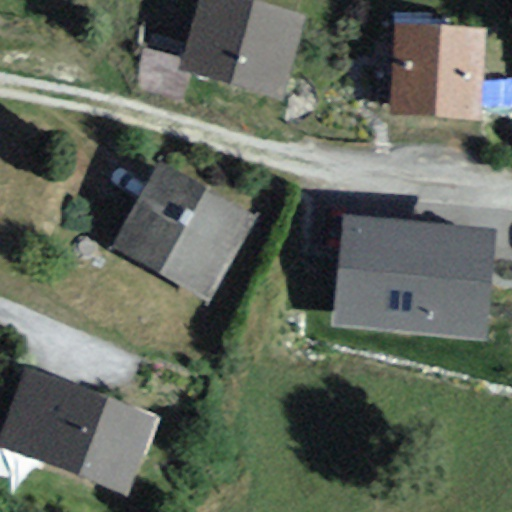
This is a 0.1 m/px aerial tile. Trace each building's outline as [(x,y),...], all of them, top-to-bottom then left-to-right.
[(305,29),(212,0),(200,0),(177,74),(281,107),(305,29)] [(489,42),(395,34),(388,123),(482,131),(489,42)] [(260,227),(157,166),(106,252),(209,313),(260,227)] [(490,238),(345,220),(335,309),(480,326),(490,238)] [(157,422),(25,374),(0,441),(0,449),(130,497),(157,422)]
